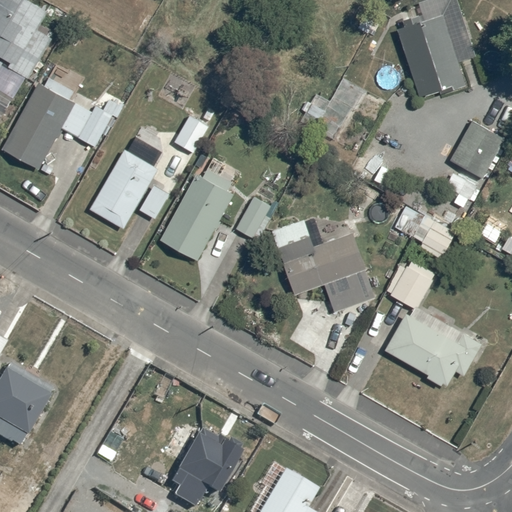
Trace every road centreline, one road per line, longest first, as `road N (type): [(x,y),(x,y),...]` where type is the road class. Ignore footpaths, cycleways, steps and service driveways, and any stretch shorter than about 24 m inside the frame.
road 1 (residential): [(0,236),(414,474),(478,488)]
road 2 (unknown): [(138,351),(55,511)]
